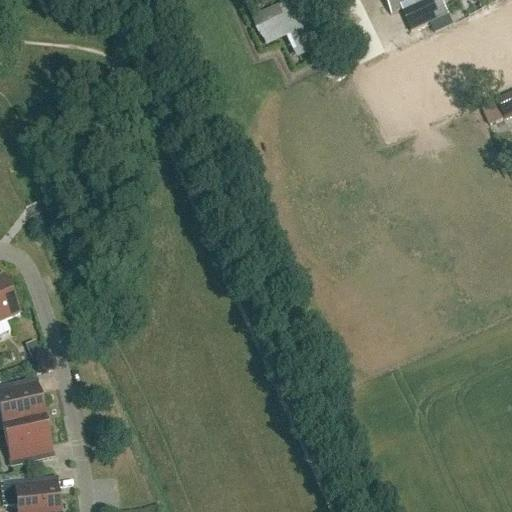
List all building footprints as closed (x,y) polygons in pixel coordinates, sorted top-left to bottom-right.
[(365,59),(386,50),(363,0),(333,0),(350,35),(354,33),(365,59)] [(383,0),(391,17),(426,0),(383,0)] [(503,123),(511,119),(511,97),(495,105),(496,107),(482,114),(489,129),(503,123)] [(20,317),(3,279),(0,279),(0,325),(4,324),(20,317)] [(0,338),(9,335),(4,324),(0,325),(0,338)] [(0,391),(0,415),(3,431),(44,422),(36,384),(0,391)] [(44,422),(3,431),(12,469),(52,460),(50,449),(44,422)] [(17,509),(17,511),(59,511),(56,482),(2,488),(5,510),(17,509)]
